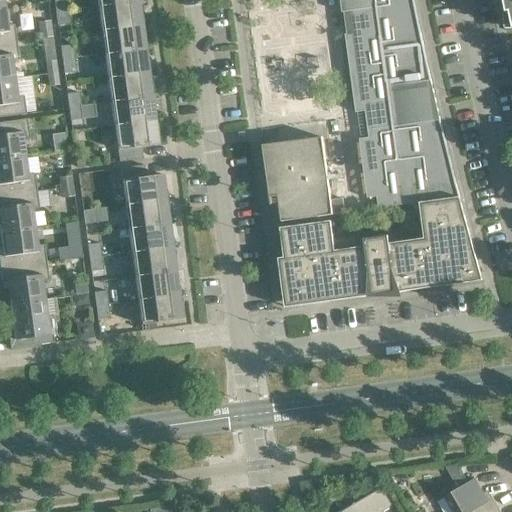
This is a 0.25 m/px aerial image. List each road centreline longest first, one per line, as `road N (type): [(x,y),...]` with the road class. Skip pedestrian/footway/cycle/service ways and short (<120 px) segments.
road 1 (unclassified): [(194,0),(244,362)]
road 2 (residential): [(511,323),(244,362)]
road 3 (residential): [(460,0),(511,216)]
road 4 (unclassified): [(244,362),(265,511)]
